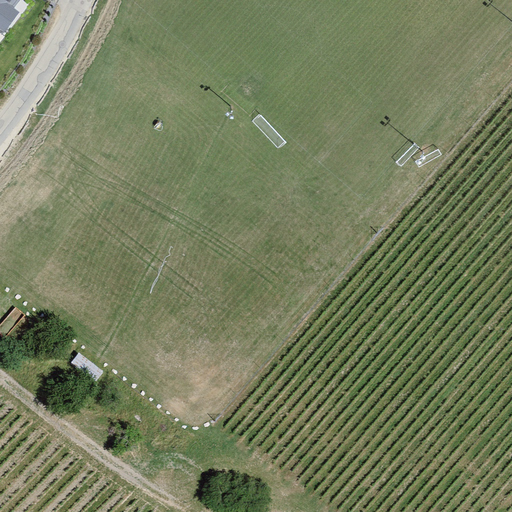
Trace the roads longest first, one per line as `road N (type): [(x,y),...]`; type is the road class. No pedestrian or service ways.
road 1 (track): [(163,495),(0,373)]
road 2 (unclassified): [(0,138),(78,0)]
